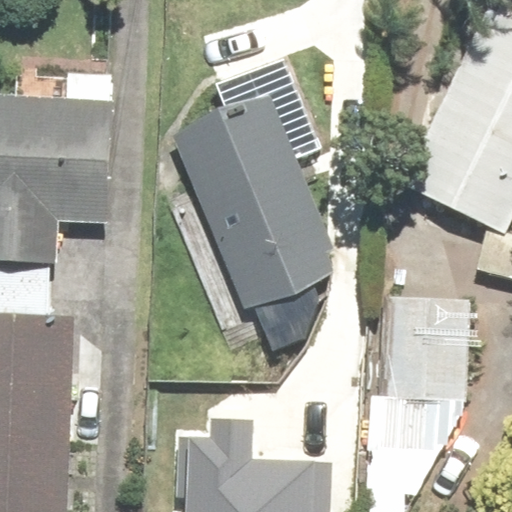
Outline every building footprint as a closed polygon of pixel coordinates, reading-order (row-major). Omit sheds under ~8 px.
[(511,223),(511,7),(492,0),(477,0),(404,188),(510,230),(511,223)] [(267,80),(165,130),(257,316),(359,266),(267,80)] [(0,260),(50,264),(53,202),(116,206),(120,109),(0,101),(0,260)] [(390,400),(470,401),(471,305),(392,304),(390,400)] [(68,511),(77,319),(0,315),(0,511),(68,511)] [(467,511),(470,401),(390,400),(372,399),(369,511),(467,511)] [(202,437),(197,511),(322,511),(325,468),(254,464),(255,441),(202,437)]
